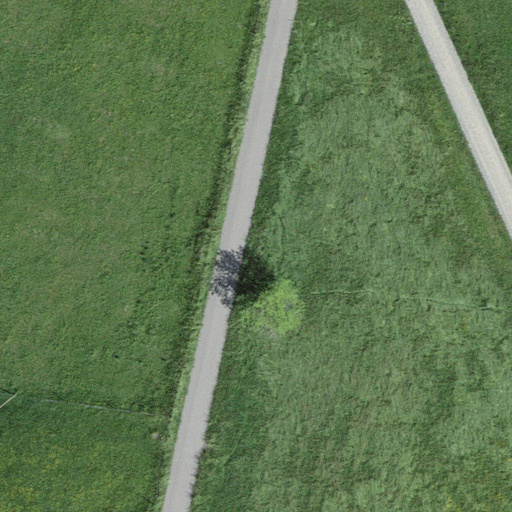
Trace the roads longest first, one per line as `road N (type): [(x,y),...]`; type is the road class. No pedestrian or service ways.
road 1 (track): [(289,0),(183,511)]
road 2 (track): [(418,0),(511,207)]
